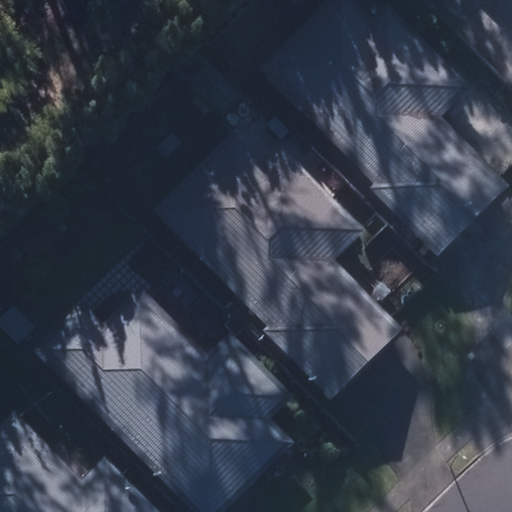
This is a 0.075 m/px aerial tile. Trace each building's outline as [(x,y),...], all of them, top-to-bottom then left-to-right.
[(333,0),(257,76),(436,259),(461,235),(506,191),(440,123),(469,94),(386,10),(370,26),(345,0),(333,0)] [(186,91),(223,126),(243,105),(204,70),(186,91)] [(149,219),(330,403),(367,368),(402,334),(333,265),(363,236),(280,152),(265,166),(234,135),(149,219)] [(36,358),(188,511),(228,511),(233,508),(294,448),(271,425),(294,403),(229,337),(206,361),(139,291),(100,328),(84,311),(36,358)] [(0,511),(152,511),(102,464),(90,475),(60,447),(51,456),(13,419),(0,432),(0,511)]
